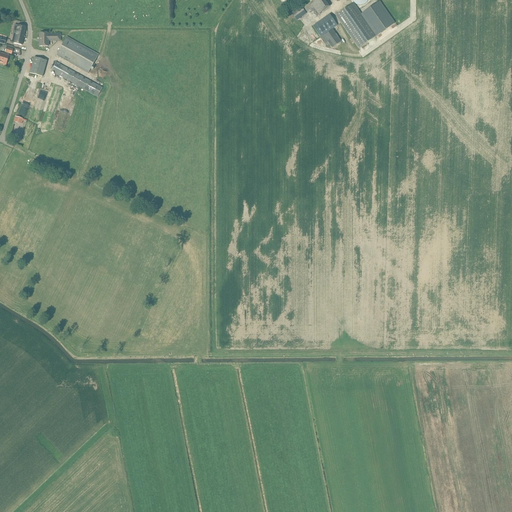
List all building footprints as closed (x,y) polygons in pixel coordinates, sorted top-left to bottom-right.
[(330,7),(325,0),(312,0),(314,2),(311,4),(318,14),(330,7)] [(395,23),(379,1),(361,14),(353,3),(336,16),(358,48),(376,36),(395,23)] [(300,5),(290,12),(294,17),(304,10),(300,5)] [(330,15),(326,17),(334,28),(337,26),(330,15)] [(26,27),(21,26),(18,25),(16,33),(13,33),(11,43),(22,45),(26,27)] [(332,30),(323,36),(321,38),(328,47),(330,45),(332,48),(341,42),(332,30)] [(49,41),(49,34),(49,33),(40,33),(40,46),(49,46),(49,41)] [(88,73),(99,55),(67,37),(56,55),(88,73)] [(13,49),(8,48),(6,47),(5,52),(6,52),(5,54),(0,52),(0,63),(6,66),(9,56),(8,55),(9,53),(12,54),(13,49)] [(47,61),(39,59),(34,57),(29,73),(42,77),(47,61)] [(56,62),(51,71),(97,97),(103,87),(56,62)]
